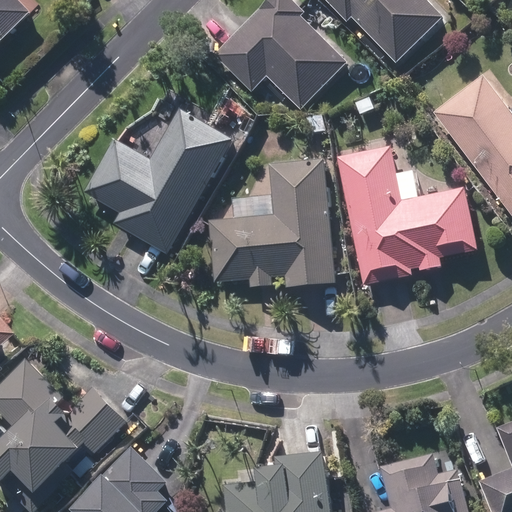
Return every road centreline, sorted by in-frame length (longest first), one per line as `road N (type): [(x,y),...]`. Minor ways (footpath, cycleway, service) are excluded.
road 1 (residential): [(0,225),(100,309),(241,367),(405,376),(511,314)]
road 2 (residential): [(0,179),(190,0)]
